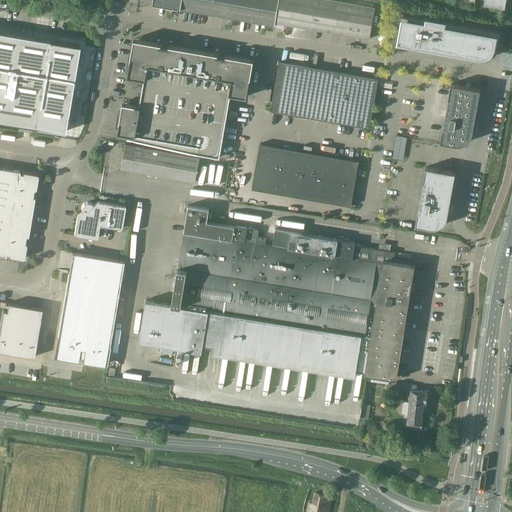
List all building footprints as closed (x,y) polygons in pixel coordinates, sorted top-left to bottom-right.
[(153,0),(153,4),(184,10),(185,0),(153,0)] [(185,0),(184,10),(214,15),(216,0),(185,0)] [(216,0),(214,15),(244,20),(247,0),(216,0)] [(275,25),(276,22),(275,22),(279,0),(247,0),(244,20),(275,25)] [(279,0),(275,22),(276,22),(370,39),(375,7),(334,0),(279,0)] [(395,43),(480,59),(482,59),(484,59),(486,59),(488,58),(490,57),(492,56),(494,55),(495,54),(495,53),(496,52),(497,50),(497,49),(498,47),(501,32),(400,14),(395,43)] [(0,120),(65,132),(79,45),(0,31),(0,120)] [(127,140),(127,141),(220,157),(231,93),(247,96),(250,78),(249,78),(252,61),(136,41),(133,58),(131,58),(128,76),(144,78),(140,105),(135,105),(135,106),(125,105),(122,122),(120,121),(118,132),(128,134),(127,140)] [(280,61),(275,86),(295,89),(300,64),(280,61)] [(295,89),(315,93),(319,67),(300,64),(295,89)] [(315,93),(335,96),(339,71),(319,67),(315,93)] [(335,96),(354,99),(359,74),(339,71),(335,96)] [(359,74),(354,99),(374,103),(379,78),(359,74)] [(473,133),(473,132),(481,89),(451,83),(441,141),(456,144),(457,144),(460,144),(461,144),(463,143),(465,143),(467,142),(467,141),(468,140),(470,139),(471,138),(471,137),(472,136),(472,134),(473,133)] [(271,111),(291,114),(295,89),(275,86),(271,111)] [(291,114),(311,118),(315,93),(295,89),(291,114)] [(311,118),(330,121),(335,96),(315,93),(311,118)] [(330,121),(350,124),(354,99),(335,96),(330,121)] [(354,99),(350,124),(370,128),(374,103),(354,99)] [(260,143),(256,166),(276,169),(280,147),(260,143)] [(126,144),(121,168),(196,182),(200,157),(126,144)] [(276,169),(296,173),(300,150),(280,147),(276,169)] [(296,173),(316,176),(320,154),(300,150),(296,173)] [(316,176),(335,180),(339,157),(320,154),(316,176)] [(339,157),(335,180),(356,183),(359,161),(339,157)] [(252,189),(272,192),(276,169),(256,166),(252,189)] [(0,167),(0,254),(5,256),(6,254),(9,254),(9,255),(9,256),(10,257),(11,257),(23,259),(23,258),(24,258),(25,257),(27,245),(26,244),(26,243),(25,243),(23,243),(24,235),(28,236),(35,197),(30,196),(32,189),(34,190),(35,189),(36,189),(36,188),(38,176),(38,175),(38,174),(37,174),(25,172),(24,172),(23,173),(22,174),(19,173),(19,171),(0,167)] [(447,217),(448,216),(456,172),(426,167),(416,224),(431,227),(433,227),(435,227),(437,227),(439,226),(441,225),(443,224),(444,223),(445,222),(446,221),(446,220),(447,219),(447,218),(447,217)] [(272,192),(292,195),(296,173),(276,169),(272,192)] [(292,195),(312,199),(316,176),(296,173),(292,195)] [(312,199),(332,202),(335,180),(316,176),(312,199)] [(335,180),(332,202),(352,206),(356,183),(335,180)] [(121,228),(125,205),(98,201),(93,204),(91,203),(87,202),(82,205),(82,206),(81,209),(82,212),(77,216),(74,234),(97,238),(99,225),(121,228)] [(146,300),(139,341),(202,351),(204,343),(214,345),(212,353),(355,375),(356,370),(366,372),(396,377),(415,265),(394,262),(395,251),(355,245),(356,241),(338,239),(291,231),(275,228),(272,245),(265,244),(266,237),(258,236),(259,230),(208,222),(210,208),(189,205),(173,303),(173,304),(146,300)] [(55,353),(56,354),(56,355),(57,355),(57,357),(75,360),(75,358),(76,359),(77,357),(85,359),(85,360),(86,360),(86,361),(104,364),(104,363),(105,363),(105,362),(107,362),(109,347),(108,347),(108,346),(110,346),(124,261),(72,252),(57,337),(59,338),(59,339),(57,338),(55,353)] [(0,317),(0,352),(32,358),(41,310),(7,304),(5,312),(1,311),(0,317)] [(393,382),(393,388),(411,390),(408,423),(409,423),(409,425),(414,426),(415,423),(423,424),(423,422),(422,422),(424,403),(426,404),(428,390),(417,389),(417,385),(393,382)] [(363,402),(359,425),(365,426),(366,418),(368,418),(371,404),(363,402)] [(310,502),(307,511),(328,511),(332,496),(315,492),(313,503),(310,502)] [(227,503),(225,511),(236,511),(238,505),(227,503)]
